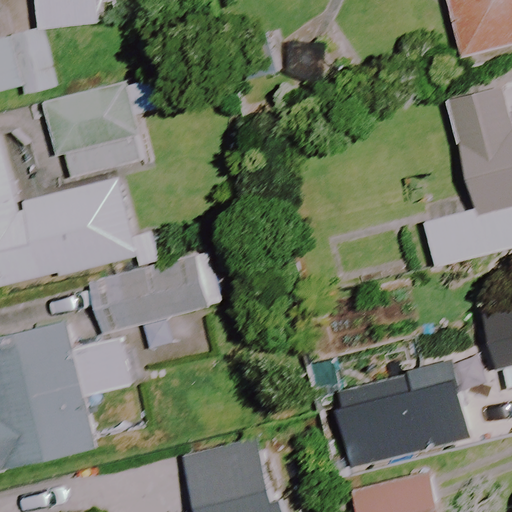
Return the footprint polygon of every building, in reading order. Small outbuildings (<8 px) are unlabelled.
[(104,0),(43,0),(46,30),(107,25),(104,0)] [(511,0),(454,0),(468,57),(511,46),(511,0)] [(0,42),(0,101),(58,87),(44,31),(0,42)] [(318,80),(328,42),(297,34),(287,72),(318,80)] [(167,112),(161,81),(51,103),(67,183),(151,166),(141,117),(167,112)] [(511,88),(455,102),(482,211),(432,224),(442,266),(511,249),(511,88)] [(22,205),(5,129),(0,129),(0,289),(144,256),(126,180),(22,205)] [(225,307),(213,257),(96,286),(109,336),(225,307)] [(77,349),(70,321),(0,339),(0,474),(104,447),(92,399),(139,386),(126,337),(77,349)] [(511,325),(492,330),(503,374),(511,371),(511,325)] [(490,430),(472,358),(399,376),(417,448),(490,430)] [(288,511),(269,438),(187,459),(201,511),(288,511)] [(445,511),(436,473),(361,491),(366,511),(445,511)]
